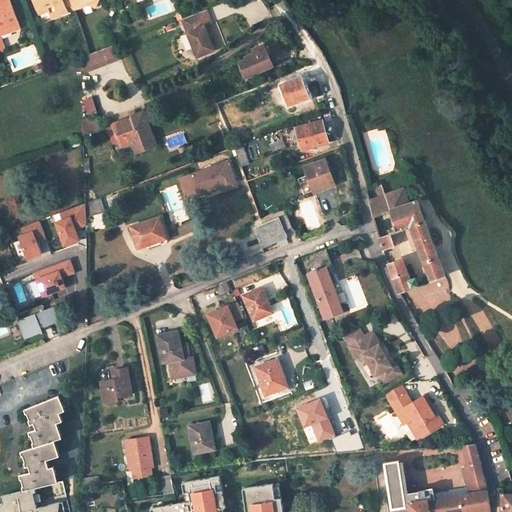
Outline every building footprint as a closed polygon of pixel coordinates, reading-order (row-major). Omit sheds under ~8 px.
[(22,26),(12,0),(0,0),(0,45),(4,43),(2,34),(22,26)] [(51,4),(58,1),(60,9),(69,6),(66,0),(36,0),(41,12),(52,8),(51,4)] [(72,0),(75,9),(90,3),(92,0),(72,0)] [(52,8),(56,16),(70,10),(69,6),(60,9),(58,1),(51,4),(52,8)] [(214,22),(209,8),(185,17),(184,18),(199,56),(216,49),(207,25),(214,22)] [(116,45),(81,58),(85,69),(120,56),(116,45)] [(272,66),(263,45),(253,49),(255,53),(245,56),(247,59),(240,62),(246,77),(272,66)] [(282,76),(285,84),(281,85),(289,106),(292,105),(293,109),(302,106),(301,101),(308,98),(300,78),(299,78),(296,70),(282,76)] [(94,97),(84,100),(88,114),(98,112),(94,97)] [(152,145),(139,113),(137,114),(138,118),(135,124),(142,139),(129,144),(132,153),(152,145)] [(127,119),(112,124),(105,127),(111,144),(119,140),(121,147),(129,144),(142,139),(135,124),(138,118),(137,114),(127,117),(127,119)] [(84,133),(98,131),(96,117),(83,119),(84,133)] [(323,120),(295,127),(301,150),(328,143),(323,120)] [(282,138),(270,144),(273,152),(278,150),(281,158),(295,153),(292,145),(286,147),(282,138)] [(249,162),(242,144),(232,148),(239,166),(249,162)] [(25,156),(24,151),(12,155),(14,160),(25,156)] [(326,159),(305,166),(314,191),(334,183),(326,159)] [(226,161),(188,177),(197,197),(220,188),(235,182),(226,161)] [(235,182),(220,188),(221,192),(236,186),(235,182)] [(409,203),(404,188),(369,200),(375,225),(384,250),(393,246),(389,235),(405,229),(410,227),(417,247),(430,281),(445,275),(433,242),(431,236),(418,200),(409,203)] [(101,198),(85,203),(86,218),(106,212),(101,198)] [(86,218),(85,203),(61,212),(64,220),(57,222),(65,244),(79,239),(74,226),(78,224),(86,224),(86,218)] [(292,228),(287,215),(261,225),(254,228),(262,248),(287,238),(284,231),(292,228)] [(147,248),(167,242),(164,234),(159,216),(131,225),(138,247),(147,244),(147,248)] [(39,240),(46,237),(40,221),(22,227),(25,235),(19,236),(27,258),(36,255),(42,253),(39,246),(41,245),(39,240)] [(417,247),(410,227),(405,229),(412,248),(417,247)] [(307,256),(314,272),(308,274),(325,319),(344,312),(333,284),(330,275),(327,267),(333,265),(327,248),(307,256)] [(445,260),(452,274),(460,270),(454,256),(445,260)] [(75,272),(70,259),(34,272),(37,280),(32,281),(24,284),(30,300),(37,298),(65,287),(62,277),(68,275),(75,272)] [(411,279),(403,259),(389,264),(399,292),(419,285),(416,278),(411,279)] [(334,274),(336,273),(333,265),(327,267),(330,275),(334,274)] [(218,290),(228,286),(226,280),(216,285),(218,290)] [(218,290),(220,294),(230,291),(228,286),(218,290)] [(263,287),(243,295),(253,321),(273,312),(263,287)] [(44,309),(42,303),(17,313),(26,336),(42,330),(39,323),(43,322),(44,325),(62,318),(56,304),(44,309)] [(244,317),(238,303),(229,306),(228,306),(208,314),(218,336),(238,328),(235,321),(244,317)] [(344,338),(349,346),(363,338),(358,329),(344,338)] [(178,331),(158,335),(163,363),(170,361),(174,378),(188,375),(187,369),(195,367),(192,356),(190,356),(188,351),(186,352),(185,344),(181,344),(178,331)] [(349,346),(347,347),(355,360),(357,359),(362,356),(367,363),(374,376),(377,374),(383,384),(397,375),(392,365),(390,366),(378,346),(379,345),(371,332),(363,338),(349,346)] [(362,356),(357,359),(362,366),(367,363),(362,356)] [(267,395),(286,388),(282,378),(285,377),(280,365),(277,366),(274,360),(256,367),(267,395)] [(392,365),(397,375),(400,373),(394,364),(392,365)] [(114,378),(101,380),(104,403),(124,399),(123,395),(133,394),(128,367),(112,370),(114,378)] [(187,369),(188,375),(196,374),(195,367),(187,369)] [(400,385),(385,394),(404,424),(406,422),(412,419),(423,435),(434,428),(437,419),(430,408),(425,411),(418,398),(411,402),(400,385)] [(425,394),(418,398),(425,411),(430,408),(437,419),(434,428),(442,423),(425,394)] [(24,490),(36,488),(59,482),(55,466),(50,467),(47,460),(60,456),(56,440),(63,438),(58,422),(64,421),(61,412),(66,410),(60,395),(25,408),(27,413),(28,413),(31,419),(30,420),(31,424),(35,423),(37,428),(34,430),(30,431),(31,436),(32,436),(35,442),(33,442),(35,447),(22,451),(23,456),(24,455),(26,462),(25,462),(27,466),(29,466),(31,472),(28,472),(20,474),(21,479),(22,479),(24,485),(23,486),(24,490)] [(321,397),(296,407),(304,427),(312,424),(319,441),(336,434),(321,397)] [(412,419),(406,422),(417,439),(423,435),(412,419)] [(209,422),(190,426),(195,453),(215,449),(209,422)] [(347,432),(330,438),(333,447),(335,453),(367,451),(365,444),(353,445),(347,432)] [(148,437),(127,440),(131,470),(153,467),(148,437)] [(485,511),(491,511),(487,488),(474,443),(462,444),(462,445),(457,446),(460,457),(465,456),(467,465),(474,492),(469,493),(409,502),(411,511),(485,511)] [(333,447),(322,448),(323,455),(335,453),(333,447)] [(385,464),(391,505),(405,502),(404,494),(409,494),(404,461),(385,464)] [(467,465),(462,467),(468,490),(469,493),(474,492),(467,465)] [(103,482),(102,476),(81,479),(81,485),(89,484),(103,482)] [(185,502),(150,508),(150,511),(222,511),(222,508),(224,507),(219,476),(182,482),(185,502)] [(282,511),(279,483),(242,488),(245,511),(282,511)] [(87,497),(88,497),(89,484),(81,485),(80,501),(86,501),(87,497)] [(36,488),(24,490),(2,495),(3,502),(0,503),(0,511),(59,511),(60,502),(38,507),(34,492),(37,491),(36,488)] [(404,494),(405,502),(409,502),(469,493),(468,490),(435,495),(434,490),(409,494),(404,494)] [(511,511),(511,494),(502,494),(501,511),(511,511)]
